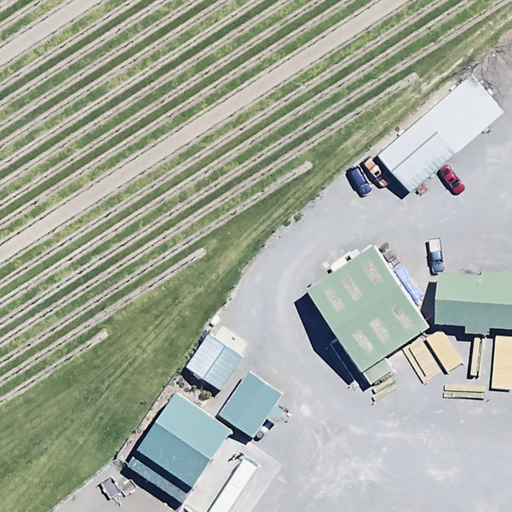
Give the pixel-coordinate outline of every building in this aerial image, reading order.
[(501,115),(469,78),(377,159),(409,196),(501,115)] [(371,250),(304,293),(359,379),(426,336),(371,250)] [(511,266),(509,266),(509,276),(478,275),(478,271),(457,270),(456,280),(436,279),(434,331),(462,332),(462,340),(489,341),(489,333),(511,333),(511,266)] [(219,394),(239,361),(204,340),(184,373),(219,394)] [(249,375),(216,420),(249,444),(262,425),(271,431),(281,416),(272,409),(280,397),(249,375)] [(180,510),(233,438),(177,397),(125,470),(180,510)] [(351,511),(352,506),(288,502),(287,511),(351,511)]
